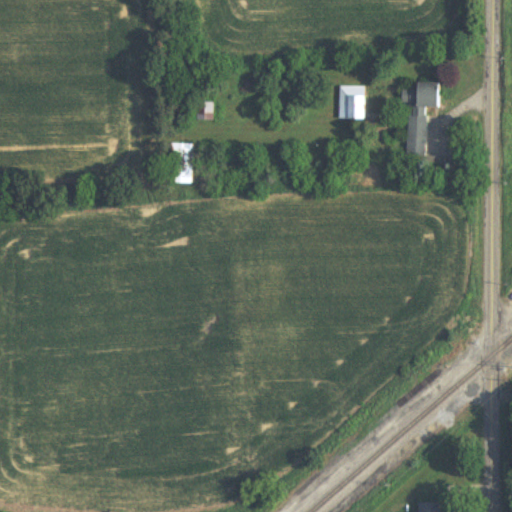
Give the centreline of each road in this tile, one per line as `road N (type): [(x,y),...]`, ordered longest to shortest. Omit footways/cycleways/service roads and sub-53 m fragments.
road 1 (residential): [(497,0),(496,511)]
road 2 (track): [(511,395),(375,511)]
